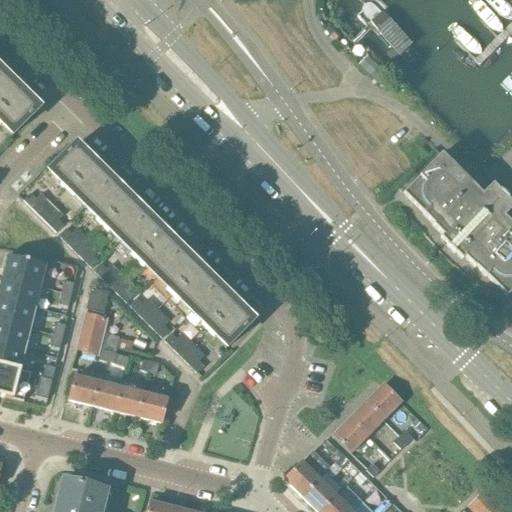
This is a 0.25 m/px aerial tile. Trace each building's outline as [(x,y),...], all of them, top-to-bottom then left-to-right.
[(415,54),(369,3),(365,3),(364,4),(362,5),(361,6),(361,10),(407,62),(410,63),(413,62),(415,60),(415,57),(415,54)] [(511,73),(500,86),(511,97),(511,73)] [(1,75),(0,76),(0,126),(10,137),(37,110),(19,93),(22,90),(21,88),(20,89),(15,84),(11,85),(1,75)] [(60,162),(48,174),(83,209),(109,182),(93,166),(97,162),(95,161),(94,162),(89,157),(84,157),(74,148),(62,159),(60,162)] [(487,279),(506,298),(511,292),(511,230),(511,231),(511,230),(511,220),(507,216),(511,210),(511,207),(492,187),(485,194),(476,183),(470,188),(441,158),(403,195),(427,219),(427,220),(436,230),(436,231),(445,240),(443,243),(449,249),(448,250),(457,258),(457,257),(464,264),(466,261),(476,271),(477,270),(486,279),(487,279)] [(109,182),(83,209),(119,244),(145,217),(128,201),(132,197),(131,196),(130,197),(123,191),(118,191),(109,182)] [(29,194),(22,201),(55,234),(62,227),(56,222),(62,216),(39,194),(34,199),(29,194)] [(145,217),(119,244),(154,279),(180,253),(163,236),(167,232),(165,231),(165,232),(159,226),(154,226),(145,217)] [(65,231),(58,238),(90,269),(97,262),(91,256),(97,251),(76,231),(71,236),(65,231)] [(180,253),(154,279),(190,315),(216,288),(198,271),(202,268),(201,266),(200,267),(195,262),(190,262),(180,253)] [(4,271),(2,280),(38,289),(44,268),(44,269),(44,267),(23,262),(7,258),(6,259),(7,259),(4,271)] [(100,265),(92,272),(125,304),(132,297),(127,292),(132,286),(111,265),(105,270),(100,265)] [(2,280),(0,286),(0,301),(32,309),(33,310),(37,293),(38,289),(2,280)] [(63,283),(60,295),(70,297),(73,285),(63,283)] [(216,288),(190,315),(225,350),(251,323),(234,306),(237,303),(236,301),(235,302),(230,297),(225,298),(216,288)] [(102,314),(106,295),(91,291),(86,311),(102,314)] [(60,295),(58,306),(67,309),(70,297),(60,295)] [(135,300),(128,307),(160,339),(167,332),(162,326),(167,321),(146,300),(140,305),(135,300)] [(0,323),(27,331),(28,331),(33,310),(32,309),(0,301),(0,323)] [(76,351),(96,356),(100,357),(105,335),(101,334),(105,321),(85,316),(76,351)] [(0,346),(23,352),(28,331),(27,331),(0,323),(0,346)] [(55,325),(52,337),(62,339),(65,328),(55,325)] [(119,339),(120,338),(105,335),(100,357),(97,370),(106,372),(108,364),(127,369),(130,358),(116,355),(117,349),(132,353),(134,345),(132,342),(119,339)] [(170,335),(163,342),(196,374),(203,367),(197,361),(202,356),(181,335),(176,340),(170,335)] [(52,338),(49,349),(59,351),(62,339),(52,337),(52,338)] [(0,368),(18,372),(23,352),(0,346),(0,368)] [(142,361),(140,372),(149,374),(152,363),(142,361)] [(155,375),(158,365),(152,363),(149,374),(155,375)] [(45,367),(42,379),(51,382),(54,370),(45,367)] [(0,368),(0,398),(7,400),(22,404),(30,375),(18,372),(0,368)] [(90,408),(97,384),(74,378),(67,402),(90,408)] [(39,379),(35,398),(46,401),(49,391),(51,382),(42,379),(39,379)] [(90,408),(114,414),(120,390),(97,384),(90,408)] [(382,387),(366,404),(383,421),(399,404),(382,387)] [(114,414),(137,420),(143,395),(120,390),(114,414)] [(143,395),(137,420),(159,425),(165,401),(143,395)] [(367,437),(383,421),(366,404),(349,421),(367,437)] [(349,421),(332,438),(349,455),(367,437),(349,421)] [(399,438),(406,445),(412,440),(405,433),(399,438)] [(406,445),(399,438),(393,444),(400,451),(406,445)] [(325,461),(335,451),(327,442),(317,453),(325,461)] [(335,464),(342,456),(337,451),(329,458),(335,464)] [(342,456),(335,464),(325,474),(331,481),(349,463),(342,456)] [(301,464),(287,478),(284,482),(301,499),(319,481),(301,464)] [(366,472),(373,479),(379,473),(372,466),(366,472)] [(97,511),(103,491),(63,481),(54,511),(97,511)] [(320,511),(335,498),(319,481),(301,499),(307,505),(314,511),(320,511)] [(368,497),(375,490),(369,484),(362,491),(368,497)] [(375,490),(368,497),(374,502),(381,495),(375,490)] [(502,511),(482,492),(467,508),(471,511),(502,511)] [(349,511),(335,498),(320,511),(349,511)]
